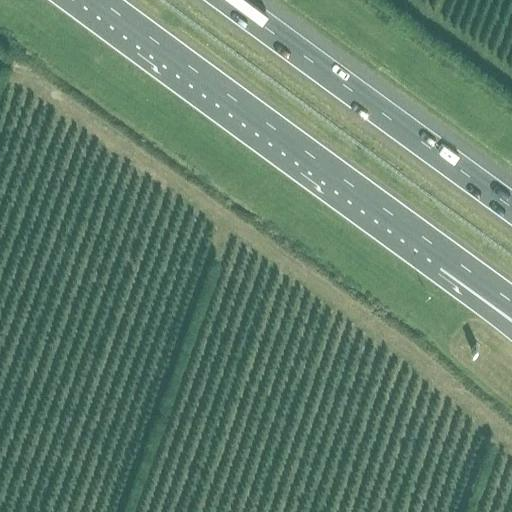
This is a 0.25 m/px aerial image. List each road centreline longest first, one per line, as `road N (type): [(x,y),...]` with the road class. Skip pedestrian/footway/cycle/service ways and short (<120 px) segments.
road 1 (motorway): [(104,0),(441,251)]
road 2 (motorway): [(511,212),(221,0)]
